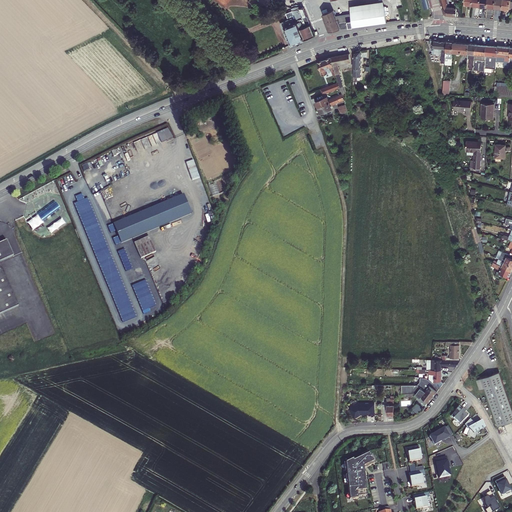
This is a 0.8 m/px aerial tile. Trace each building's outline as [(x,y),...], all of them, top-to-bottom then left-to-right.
[(428,0),(422,0),(425,8),(431,7),(428,0)] [(445,0),(440,0),(443,11),(445,13),(459,14),(460,6),(448,6),(445,0)] [(351,6),(353,18),(354,26),(386,22),(383,2),(351,6)] [(294,6),(295,7),(299,18),(301,19),(302,18),(303,20),(295,22),(293,19),(282,23),(288,41),(291,40),(293,45),(316,35),(306,8),(302,6),(301,5),(299,4),(294,6)] [(324,14),(329,30),(341,28),(354,26),(353,18),(338,19),(334,9),(325,13),(324,14)] [(453,44),(436,43),(435,47),(438,56),(446,56),(446,58),(447,59),(447,67),(451,67),(453,44)] [(459,55),(474,56),(475,46),(459,45),(459,55)] [(491,73),(493,47),(481,47),(480,65),(482,65),(482,63),(488,64),(488,65),(486,65),(486,68),(488,68),(488,73),(491,73)] [(503,63),(503,55),(504,48),(498,48),(493,47),(491,73),(491,74),(498,75),(499,71),(502,71),(503,63)] [(511,48),(504,48),(503,55),(503,63),(511,63),(511,48)] [(360,52),(359,76),(367,76),(368,51),(360,52)] [(355,54),(336,59),(339,66),(341,66),(342,71),(349,69),(348,65),(353,64),(353,62),(356,61),(355,54)] [(333,58),(322,62),(328,75),(333,74),(333,72),(336,71),(338,76),(341,75),(339,66),(336,59),(336,57),(333,58)] [(322,102),(324,108),(349,98),(347,95),(333,101),(332,98),(322,102)] [(324,108),(326,114),(337,109),(336,107),(350,101),(349,98),(324,108)] [(454,100),(453,109),(466,110),(466,114),(471,114),(472,101),(454,100)] [(482,105),(481,119),(493,120),(494,105),(482,105)] [(157,132),(162,142),(173,137),(168,127),(157,132)] [(474,160),(474,165),(481,165),(481,160),(480,160),(481,142),(467,142),(466,151),(475,152),(474,160)] [(496,145),(495,158),(505,158),(506,145),(496,145)] [(84,171),(90,169),(88,163),(82,165),(84,171)] [(213,195),(221,193),(217,181),(210,183),(213,195)] [(120,241),(192,215),(184,195),(112,221),(120,241)] [(59,201),(49,208),(53,215),(63,207),(59,201)] [(49,208),(45,211),(50,217),(54,215),(53,215),(49,208)] [(45,211),(40,214),(45,221),(50,217),(45,211)] [(38,212),(33,216),(40,226),(46,222),(45,221),(40,214),(38,212)] [(27,220),(35,230),(40,226),(33,216),(27,220)] [(68,223),(65,218),(57,224),(60,229),(68,223)] [(53,234),(60,229),(57,224),(49,230),(53,234)] [(150,235),(134,241),(140,258),(156,252),(150,235)] [(1,236),(0,236),(0,307),(12,302),(0,274),(0,253),(7,250),(1,236)] [(511,255),(511,241),(510,241),(508,246),(511,248),(510,251),(506,250),(505,252),(503,250),(502,252),(511,255)] [(511,264),(511,255),(502,252),(499,250),(496,256),(499,257),(498,259),(511,264)] [(511,272),(511,270),(511,264),(498,259),(497,262),(495,261),(494,263),(511,272)] [(509,278),(511,272),(494,263),(492,262),(490,265),(500,270),(499,272),(498,272),(497,275),(503,278),(504,276),(509,278)] [(451,345),(450,357),(445,357),(445,355),(442,355),(441,360),(459,360),(460,342),(446,342),(446,345),(451,345)] [(435,360),(434,371),(441,371),(442,368),(444,366),(456,367),(460,360),(459,360),(441,360),(435,360)] [(420,371),(420,376),(424,376),(424,372),(426,372),(427,368),(423,368),(423,366),(418,366),(418,371),(420,371)] [(432,383),(431,384),(439,390),(444,383),(441,382),(441,371),(434,371),(429,370),(429,381),(432,383)] [(511,409),(499,371),(477,379),(480,389),(485,388),(498,425),(511,420),(511,409)] [(421,385),(420,387),(433,398),(439,390),(431,384),(427,388),(424,386),(421,385)] [(417,385),(402,385),(402,394),(414,394),(421,399),(422,398),(429,403),(433,398),(420,387),(417,385)] [(382,415),(387,415),(395,415),(394,395),(391,395),(391,398),(390,398),(390,404),(387,404),(382,404),(382,415)] [(359,401),(351,406),(356,415),(362,412),(371,412),(376,412),(376,401),(359,401)] [(417,405),(412,410),(417,415),(422,409),(417,405)] [(469,414),(458,407),(450,415),(460,423),(469,414)] [(483,420),(476,424),(470,418),(465,425),(469,429),(467,435),(475,439),(478,432),(486,428),(483,420)] [(451,436),(446,427),(430,435),(435,445),(451,436)] [(411,452),(414,465),(426,462),(423,449),(411,452)] [(352,487),(353,502),(361,501),(361,499),(370,498),(368,471),(378,466),(372,454),(349,465),(351,478),(349,478),(350,487),(352,487)] [(439,481),(451,479),(447,455),(435,457),(439,481)] [(412,476),(415,490),(427,487),(425,479),(428,478),(427,470),(419,471),(420,475),(412,476)] [(416,498),(419,511),(431,510),(430,501),(433,500),(432,495),(416,498)]
